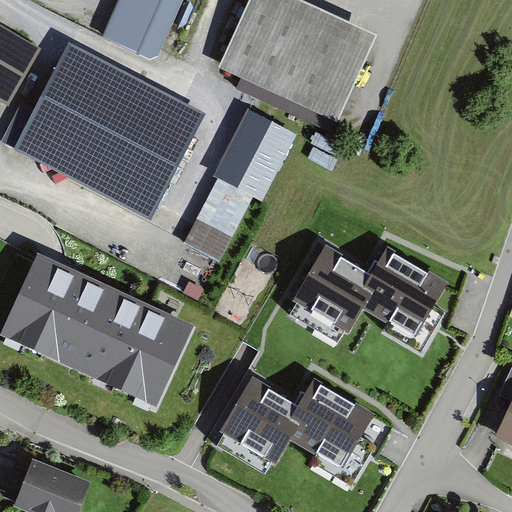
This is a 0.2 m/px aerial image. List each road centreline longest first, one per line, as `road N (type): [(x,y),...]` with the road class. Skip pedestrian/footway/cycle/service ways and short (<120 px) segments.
road 1 (residential): [(396,511),(483,342),(511,260)]
road 2 (residential): [(0,400),(246,511)]
